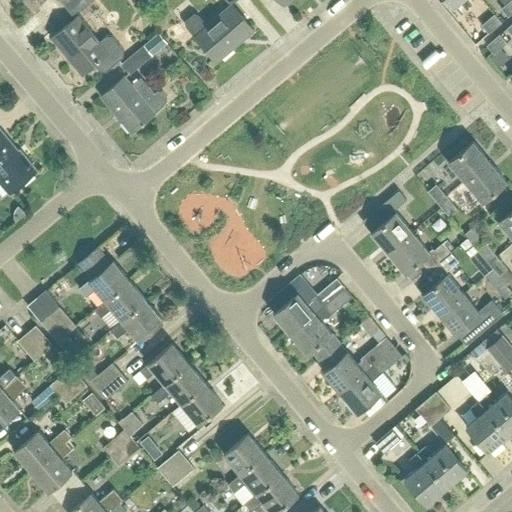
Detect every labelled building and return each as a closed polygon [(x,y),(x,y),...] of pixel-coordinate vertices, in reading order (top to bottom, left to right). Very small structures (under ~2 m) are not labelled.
[(72,14),(88,0),(70,0),(64,5),(72,14)] [(462,0),(448,0),(453,6),(454,5),(460,13),(468,6),(462,0)] [(511,0),(509,0),(500,8),(508,17),(511,12),(511,0)] [(231,4),(207,24),(199,14),(194,12),(183,20),(185,26),(194,35),(216,61),(253,30),(231,4)] [(481,25),(488,33),(501,22),(494,13),(481,25)] [(106,34),(98,40),(77,15),(52,36),(82,72),(93,62),(99,69),(106,70),(123,55),(124,48),(112,35),(106,34)] [(151,55),(160,47),(159,46),(165,41),(158,32),(143,45),(120,63),(129,74),(151,55)] [(499,34),(486,45),(493,53),(506,42),(499,34)] [(155,110),(154,110),(164,102),(163,101),(166,99),(166,94),(161,88),(156,87),(153,90),(140,75),(131,83),(124,74),(101,94),(132,130),(155,110)] [(0,180),(9,191),(36,168),(25,155),(23,156),(0,128),(0,180)] [(447,161),(464,180),(489,160),(472,140),(447,161)] [(464,180),(481,200),(506,180),(489,160),(464,180)] [(427,191),(437,203),(446,196),(436,183),(427,191)] [(370,230),(387,250),(411,230),(394,209),(406,198),(398,189),(377,206),(386,217),(370,230)] [(458,209),(446,196),(437,203),(449,217),(458,209)] [(511,206),(497,219),(511,237),(511,206)] [(420,258),(429,268),(450,251),(442,241),(434,249),(432,247),(428,250),(411,230),(387,250),(404,271),(420,258)] [(477,249),(487,262),(496,255),(485,242),(477,249)] [(94,275),(79,287),(86,296),(95,289),(104,299),(104,300),(129,279),(112,259),(109,262),(97,247),(81,260),(94,275)] [(422,292),(439,313),(464,292),(446,270),(458,260),(450,251),(429,268),(438,279),(422,292)] [(511,274),(496,255),(487,262),(506,284),(511,279),(511,274)] [(272,312),(290,332),(344,286),(336,277),(315,295),(315,296),(307,303),(297,291),(272,312)] [(111,308),(121,319),(121,320),(146,298),(129,279),(104,300),(104,299),(93,308),(101,317),(105,314),(111,308)] [(338,340),(321,319),(329,312),(330,313),(351,295),(344,286),(290,332),(306,352),(311,348),(318,357),(338,340)] [(38,298),(36,297),(67,333),(75,325),(47,291),(38,298)] [(501,312),(494,303),(490,299),(478,309),(464,292),(439,313),(456,332),(471,319),(480,330),(501,312)] [(66,334),(67,333),(36,297),(27,305),(67,353),(76,346),(66,334)] [(163,319),(146,298),(121,320),(121,319),(110,327),(117,336),(127,327),(138,340),(163,319)] [(380,313),(368,323),(377,335),(390,325),(380,313)] [(35,324),(26,332),(43,352),(52,343),(35,324)] [(43,352),(26,332),(17,340),(34,359),(43,352)] [(346,349),(346,350),(338,341),(339,341),(338,340),(318,357),(319,358),(320,357),(327,366),(322,370),(339,390),(394,344),(385,334),(364,353),(365,354),(356,361),(346,349)] [(511,346),(501,334),(486,347),(501,364),(506,369),(511,363),(511,346)] [(139,384),(145,378),(146,379),(154,372),(163,383),(188,362),(171,342),(146,363),(146,364),(132,376),(139,384)] [(394,344),(339,390),(356,410),(381,389),(384,394),(395,384),(382,370),(401,353),(394,344)] [(490,373),(501,364),(486,347),(476,355),(490,373)] [(49,361),(58,372),(67,364),(58,353),(49,361)] [(91,380),(99,390),(120,371),(112,362),(91,380)] [(157,402),(170,392),(180,403),(205,381),(188,362),(163,383),(163,384),(151,394),(157,402)] [(50,385),(57,393),(79,375),(71,366),(50,385)] [(0,388),(15,375),(9,368),(0,375),(0,388)] [(128,381),(120,371),(99,390),(106,399),(128,381)] [(495,396),(507,380),(496,372),(485,389),(495,396)] [(15,375),(0,388),(0,421),(18,407),(11,398),(26,385),(17,374),(15,375)] [(87,385),(79,375),(57,393),(66,403),(87,385)] [(222,401),(205,381),(180,403),(197,423),(222,401)] [(494,401),(487,393),(487,392),(485,393),(481,388),(478,384),(471,390),(508,433),(511,430),(511,397),(506,391),(494,401)] [(461,396),(470,405),(470,406),(477,415),(466,424),(488,450),(508,433),(471,390),(471,389),(461,396)] [(435,390),(425,399),(440,417),(451,408),(435,390)] [(425,399),(415,408),(430,426),(440,417),(425,399)] [(118,421),(124,428),(130,435),(135,431),(143,424),(132,411),(124,417),(122,417),(118,421)] [(401,438),(404,435),(394,425),(392,427),(374,442),(384,453),(401,438)] [(13,450),(31,470),(71,436),(64,428),(47,442),(37,430),(13,450)] [(102,446),(110,455),(131,437),(130,435),(124,428),(102,446)] [(223,453),(240,473),(264,451),(247,431),(223,453)] [(71,470),(61,457),(72,448),(66,441),(71,437),(71,436),(31,470),(47,490),(71,470)] [(139,447),(131,437),(110,455),(118,465),(139,447)] [(425,444),(417,450),(446,485),(466,468),(445,443),(433,453),(425,444)] [(179,449),(157,467),(165,477),(186,458),(179,449)] [(409,457),(417,467),(405,476),(426,502),(446,485),(417,450),(409,457)] [(240,473),(227,483),(234,491),(246,480),(256,492),(257,492),(281,471),(264,451),(240,473)] [(194,468),(186,458),(165,477),(172,486),(194,468)] [(251,511),(263,500),(273,511),(298,490),(281,471),(257,492),(256,492),(244,502),(251,511)] [(113,487),(97,501),(90,492),(66,511),(107,511),(119,502),(123,499),(113,487)] [(122,511),(125,510),(119,502),(107,511),(122,511)]
